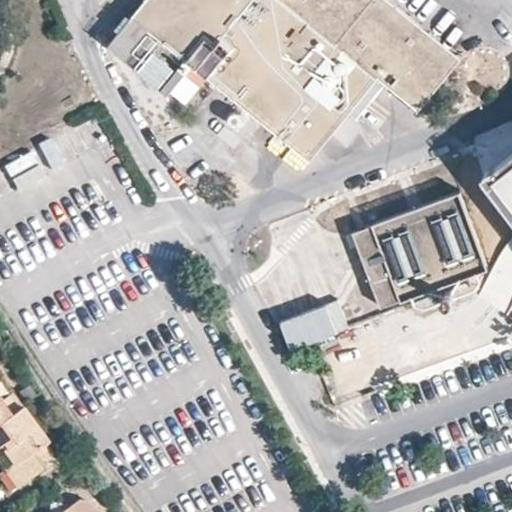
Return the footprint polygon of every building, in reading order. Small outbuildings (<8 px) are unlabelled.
[(457,52),(395,0),(150,0),(113,43),(152,76),(176,48),(293,148),(361,68),(409,108),(457,52)] [(488,266),(460,191),(353,231),(381,306),(488,266)] [(283,321),(293,354),(351,335),(341,303),(283,321)] [(37,392),(31,383),(21,389),(27,398),(37,392)] [(0,395),(0,396),(11,412),(21,405),(10,388),(0,395)] [(0,420),(11,412),(0,396),(0,420)] [(46,440),(21,405),(11,412),(0,420),(0,441),(2,440),(6,445),(3,447),(26,479),(55,457),(44,441),(46,440)] [(17,485),(26,479),(3,447),(6,445),(2,440),(0,441),(0,462),(1,463),(17,485)] [(94,511),(87,501),(76,497),(69,503),(67,511),(94,511)] [(67,511),(69,503),(57,511),(67,511)]
